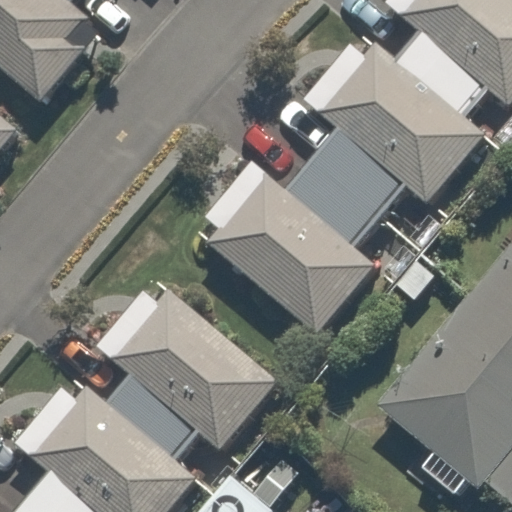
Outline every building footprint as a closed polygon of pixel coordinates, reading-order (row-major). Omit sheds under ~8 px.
[(0,0),(0,70),(37,101),(76,53),(60,40),(81,15),(63,1),(64,0),(0,0)] [(267,167),(202,240),(316,341),(378,271),(350,246),(400,189),(417,205),(480,133),(460,115),(481,91),(505,111),(511,103),(511,0),(402,0),(393,11),(411,27),(385,57),(362,36),(303,103),(335,131),(286,185),(267,167)] [(0,182),(37,144),(0,109),(0,182)] [(511,254),(378,408),(422,447),(410,461),(452,498),(471,476),(511,511),(511,254)] [(0,510),(0,511),(178,511),(200,487),(175,466),(200,436),(210,445),(267,378),(160,287),(103,355),(128,376),(106,401),(85,383),(23,457),(36,468),(0,510)] [(270,511),(272,510),(224,468),(185,511),(270,511)]
